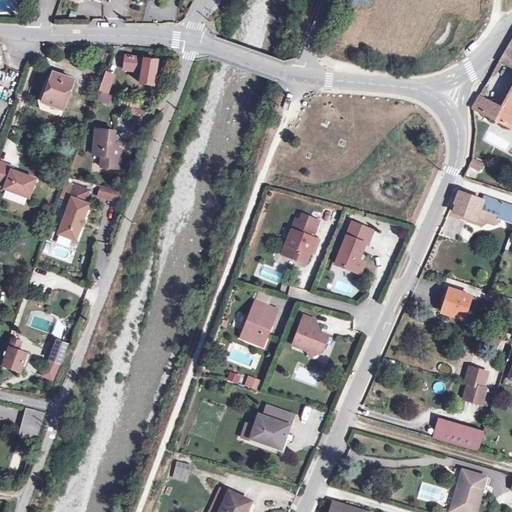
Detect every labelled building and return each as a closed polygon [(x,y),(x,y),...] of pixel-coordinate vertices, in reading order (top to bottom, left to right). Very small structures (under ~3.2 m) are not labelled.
[(511,84),(499,109),(478,98),(470,112),(506,132),(511,122),(511,39),(496,66),(511,75),(511,84)] [(158,60),(126,55),(125,68),(140,71),(140,76),(142,77),(141,83),(154,85),(158,60)] [(43,103),(64,110),(75,80),(55,73),(51,84),(47,82),(41,99),(44,101),(43,103)] [(106,73),(100,89),(108,92),(114,75),(106,73)] [(100,166),(112,167),(113,163),(119,164),(121,147),(117,147),(113,146),(113,143),(115,131),(96,129),(93,155),(101,156),(100,166)] [(471,160),(469,169),(480,174),(484,164),(471,160)] [(12,171),(0,166),(0,188),(4,190),(4,193),(28,202),(35,183),(11,174),(12,171)] [(71,198),(58,234),(77,241),(91,205),(86,203),(90,191),(73,185),(68,197),(71,198)] [(116,190),(104,187),(100,196),(112,201),(116,190)] [(474,223),(480,207),(481,203),(461,196),(456,207),(458,207),(455,216),(474,223)] [(504,223),(509,208),(483,199),(481,203),(480,207),(500,215),(498,221),(504,223)] [(312,256),(318,242),(314,241),(321,225),(305,218),(302,224),(298,235),(294,233),(283,257),(307,267),(312,256)] [(299,222),(294,233),(298,235),(302,224),(299,222)] [(363,246),(370,249),(375,235),(355,227),(338,267),(356,276),(360,265),(364,255),(361,253),(363,246)] [(59,244),(68,247),(70,240),(60,237),(59,244)] [(321,244),(318,242),(312,256),(315,257),(321,244)] [(451,254),(462,258),(464,252),(453,248),(451,254)] [(362,278),(367,267),(360,265),(356,276),(362,278)] [(472,299),(447,291),(442,301),(447,303),(443,315),(465,323),(472,299)] [(267,318),(269,311),(257,306),(242,343),(265,352),(269,339),(267,338),(271,329),(273,330),(277,322),(267,318)] [(279,315),(269,311),(267,318),(277,322),(279,315)] [(293,348),(310,355),(316,352),(323,356),(331,339),(316,332),(318,326),(305,320),(293,348)] [(23,342),(14,339),(9,352),(6,352),(5,355),(8,356),(4,365),(25,373),(32,354),(20,350),(23,342)] [(61,364),(68,344),(58,341),(50,360),(61,364)] [(260,391),(263,381),(229,371),(226,381),(260,391)] [(469,387),(482,391),(487,376),(470,371),(465,386),(469,387)] [(487,393),(482,391),(469,387),(464,402),(482,407),(487,393)] [(268,409),(265,422),(272,423),(276,411),(268,409)] [(21,438),(36,441),(45,419),(45,415),(29,410),(21,438)] [(255,442),(279,450),(282,442),(288,443),(295,417),(276,411),(272,423),(265,422),(260,420),(255,442)] [(480,453),(486,433),(443,420),(436,440),(480,453)] [(282,442),(279,450),(285,452),(288,443),(282,442)] [(177,463),(175,471),(187,475),(189,467),(177,463)] [(461,490),(466,473),(461,472),(456,489),(461,490)] [(483,478),(466,473),(461,490),(456,489),(449,511),(451,511),(473,511),(478,495),(483,478)] [(218,491),(209,511),(246,511),(251,503),(218,491)]
